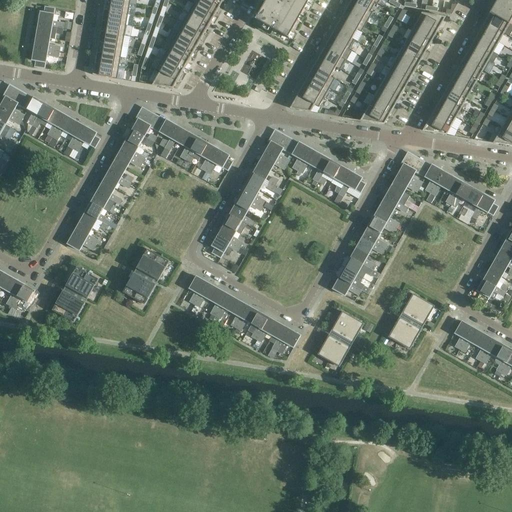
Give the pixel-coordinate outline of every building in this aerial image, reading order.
[(128,15),(130,4),(106,0),(104,11),(128,15)] [(208,0),(195,0),(194,4),(198,6),(215,16),(220,6),(208,0)] [(289,39),(310,0),(267,0),(256,20),(271,28),(271,29),(274,30),(289,39)] [(373,2),(370,0),(352,0),(352,1),(368,11),(373,2)] [(511,0),(497,0),(491,13),(510,24),(511,19),(511,0)] [(368,11),(352,1),(346,11),(367,23),(373,13),(368,11)] [(198,6),(194,4),(188,13),(209,25),(215,16),(198,6)] [(53,21),(54,15),(54,14),(55,9),(45,7),(44,13),(41,12),(38,25),(52,27),(56,28),(63,29),(64,24),(58,22),(53,21)] [(126,25),(128,15),(104,11),(103,21),(126,25)] [(367,23),(346,11),(341,20),(357,30),(361,33),(367,23)] [(209,25),(188,13),(183,23),(204,34),(209,25)] [(491,13),(485,23),(504,33),(510,24),(491,13)] [(437,32),(445,18),(422,14),(418,22),(437,32)] [(357,30),(341,20),(336,30),(352,39),(357,30)] [(124,36),(126,25),(103,21),(101,32),(124,36)] [(432,42),(437,32),(418,22),(412,31),(432,42)] [(204,34),(183,23),(178,32),(198,44),(204,34)] [(485,23),(480,32),(499,43),(504,33),(485,23)] [(50,39),(52,27),(38,25),(36,36),(50,39)] [(352,39),(336,30),(330,39),(347,48),(347,49),(349,50),(354,40),(352,39)] [(426,51),(432,42),(412,31),(407,40),(426,51)] [(123,47),(124,36),(101,32),(99,43),(123,47)] [(193,53),(198,44),(178,32),(172,41),(193,53)] [(480,32),(474,41),(494,52),(499,43),(480,32)] [(49,44),(50,39),(36,36),(34,48),(48,50),(52,51),(59,52),(60,48),(54,45),(49,44)] [(347,48),(330,39),(325,48),(341,58),(342,57),(347,49),(347,48)] [(421,61),(426,51),(407,40),(402,50),(421,61)] [(193,53),(172,41),(167,51),(188,63),(193,53)] [(474,41),(469,51),(488,62),(494,52),(474,41)] [(121,57),(123,47),(99,43),(97,53),(121,57)] [(46,63),(47,56),(52,57),(58,56),(59,52),(52,51),(48,50),(34,48),(32,60),(36,61),(35,67),(45,68),(45,63),(46,63)] [(346,60),(342,57),(341,58),(325,48),(320,58),(336,67),(336,68),(340,70),(346,60)] [(416,70),(421,61),(402,50),(396,59),(416,70)] [(188,63),(167,51),(162,60),(182,72),(188,63)] [(469,51),(464,60),(483,71),(488,62),(469,51)] [(119,68),(121,57),(97,53),(95,64),(119,68)] [(336,67),(320,58),(314,67),(331,77),(331,76),(336,68),(336,67)] [(410,79),(416,70),(396,59),(391,68),(410,79)] [(182,72),(162,60),(156,70),(160,72),(177,81),(182,72)] [(464,60),(458,70),(478,80),(483,71),(464,60)] [(117,79),(119,68),(95,64),(93,75),(117,79)] [(335,79),(331,76),(331,77),(314,67),(309,77),(330,88),(335,79)] [(405,89),(410,79),(391,68),(386,78),(405,89)] [(173,89),(177,81),(160,72),(156,70),(156,71),(160,73),(153,85),(162,87),(165,87),(173,89)] [(458,70),(453,79),(472,90),(478,80),(458,70)] [(330,88),(309,77),(303,86),(324,98),(330,88)] [(386,78),(380,87),(399,98),(405,89),(386,78)] [(453,79),(448,88),(467,99),(472,90),(453,79)] [(324,98),(303,86),(298,95),(315,105),(319,108),(324,98)] [(31,99),(25,96),(26,95),(21,92),(21,91),(14,87),(12,91),(8,88),(3,96),(5,98),(5,97),(17,104),(17,105),(25,109),(31,99)] [(380,87),(375,97),(394,107),(399,98),(380,87)] [(448,88),(442,98),(461,109),(467,99),(448,88)] [(311,112),(315,105),(298,95),(291,109),(311,112)] [(15,109),(17,105),(17,104),(5,97),(5,98),(0,106),(0,107),(12,114),(22,120),(24,116),(19,112),(15,109)] [(38,116),(45,104),(34,97),(27,109),(33,113),(30,117),(28,123),(32,126),(36,119),(38,116)] [(375,97),(370,106),(389,117),(394,107),(375,97)] [(442,98),(437,107),(456,118),(461,109),(442,98)] [(48,122),(55,109),(45,104),(38,116),(48,122)] [(370,106),(365,104),(360,113),(364,115),(361,121),(384,125),(389,117),(370,106)] [(22,120),(12,114),(0,107),(0,121),(6,125),(9,119),(13,122),(19,124),(22,120)] [(437,107),(432,116),(451,127),(456,118),(437,107)] [(163,122),(158,118),(158,117),(142,108),(136,119),(138,120),(138,119),(151,126),(150,127),(158,132),(163,122)] [(58,127),(65,115),(55,109),(48,122),(53,125),(51,129),(49,135),(53,137),(58,127)] [(69,133),(76,121),(65,115),(58,127),(53,137),(57,140),(61,135),(64,130),(69,133)] [(432,116),(423,131),(446,135),(451,127),(432,116)] [(36,128),(41,123),(36,119),(32,126),(36,128)] [(145,137),(150,127),(151,126),(138,119),(138,120),(132,130),(145,137)] [(511,133),(511,121),(508,119),(502,128),(511,133)] [(171,138),(177,126),(167,120),(160,132),(171,138)] [(3,130),(6,125),(0,121),(0,134),(10,141),(12,137),(7,132),(3,130)] [(79,139),(86,127),(76,121),(69,133),(74,136),(71,141),(69,147),(73,149),(79,139)] [(181,144),(188,132),(177,126),(171,138),(169,142),(165,148),(169,150),(173,145),(176,141),(181,144)] [(100,139),(95,136),(97,133),(86,127),(79,139),(73,149),(77,151),(82,146),(84,142),(90,145),(95,148),(100,139)] [(511,133),(502,128),(494,143),(511,146),(511,133)] [(139,147),(145,137),(132,130),(126,140),(139,147)] [(191,150),(198,138),(188,132),(181,144),(186,147),(184,151),(182,158),(186,160),(191,150)] [(285,151),(291,141),(291,140),(286,137),(286,136),(279,132),(277,135),(274,134),(273,133),(268,141),(271,143),(271,142),(284,149),(283,150),(285,151)] [(10,141),(0,134),(0,141),(2,143),(8,145),(10,141)] [(156,138),(152,134),(148,139),(154,142),(156,138)] [(201,156),(208,144),(198,138),(191,150),(201,156)] [(136,152),(139,147),(126,140),(121,150),(133,157),(143,163),(145,159),(140,155),(136,152)] [(296,144),(291,141),(285,151),(290,154),(296,144)] [(281,155),(283,150),(284,149),(271,142),(271,143),(265,152),(278,160),(280,161),(287,165),(289,161),(284,157),(281,155)] [(303,161),(310,149),(299,142),(292,155),(298,158),(296,162),(294,168),(298,171),(303,161)] [(210,165),(219,150),(208,144),(201,156),(207,159),(204,163),(202,169),(206,171),(210,165)] [(314,167),(320,155),(310,149),(303,161),(298,171),(302,173),(306,168),(308,164),(314,167)] [(143,163),(133,157),(121,150),(115,161),(127,168),(130,163),(134,165),(140,167),(143,163)] [(233,162),(228,159),(229,156),(219,150),(210,165),(206,171),(210,174),(214,169),(217,165),(222,168),(223,167),(228,170),(233,162)] [(287,165),(280,161),(278,160),(265,152),(259,163),(272,170),(275,165),(278,167),(285,169),(287,165)] [(190,162),(194,157),(189,153),(186,160),(190,162)] [(324,172),(331,160),(320,155),(314,167),(319,170),(317,174),(314,180),(318,182),(322,176),(324,172)] [(418,173),(423,164),(424,164),(424,163),(419,160),(419,159),(412,155),(411,155),(410,158),(406,156),(401,164),(403,165),(404,165),(416,171),(416,172),(416,173),(418,173)] [(334,178),(341,166),(331,160),(324,172),(334,178)] [(121,178),(127,168),(115,161),(109,171),(121,178)] [(266,180),(272,170),(259,163),(253,173),(266,180)] [(423,177),(428,169),(429,167),(424,164),(423,164),(418,173),(423,177)] [(413,177),(416,173),(416,172),(416,171),(404,165),(403,165),(398,175),(410,182),(420,188),(422,184),(417,179),(413,177)] [(436,183),(443,171),(432,165),(425,177),(431,181),(429,185),(426,191),(430,193),(436,183)] [(344,184),(351,172),(341,166),(334,178),(344,184)] [(125,180),(121,178),(109,171),(103,181),(115,188),(118,183),(123,185),(129,187),(131,183),(125,180)] [(446,189),(453,177),(443,171),(436,183),(430,193),(434,195),(439,190),(441,186),(446,189)] [(365,184),(360,181),(362,178),(351,172),(344,184),(343,187),(339,194),(343,196),(347,191),(349,187),(355,190),(356,190),(361,193),(365,184)] [(260,191),(266,180),(253,173),(247,183),(260,191)] [(133,179),(128,175),(125,180),(131,183),(133,179)] [(420,188),(410,182),(398,175),(392,185),(405,192),(408,187),(411,189),(417,192),(420,188)] [(322,185),(327,179),(322,176),(318,182),(322,185)] [(278,182),(272,177),(269,182),(275,185),(278,182)] [(457,195),(463,183),(453,177),(446,189),(452,192),(449,196),(447,203),(451,205),(457,195)] [(112,194),(115,188),(103,181),(97,192),(109,199),(113,201),(119,204),(121,200),(116,196),(112,194)] [(257,196),(260,191),(247,183),(241,194),(254,201),(257,203),(263,206),(266,202),(261,198),(257,196)] [(467,201),(474,189),(463,183),(457,195),(451,205),(455,207),(459,202),(462,198),(467,201)] [(399,203),(405,192),(392,185),(386,196),(399,203)] [(477,207),(484,195),(474,189),(467,201),(472,204),(470,208),(467,214),(471,216),(477,207)] [(103,209),(109,199),(97,192),(91,202),(103,209)] [(263,206),(257,203),(254,201),(241,194),(236,204),(248,211),(251,206),(255,208),(261,210),(263,206)] [(498,207),(493,204),(495,201),(484,195),(477,207),(471,216),(475,219),(480,214),(482,210),(488,213),(493,216),(498,207)] [(408,208),(401,204),(399,203),(386,196),(380,206),(393,213),(396,208),(399,210),(406,212),(408,208)] [(410,204),(405,200),(401,204),(408,208),(410,204)] [(101,214),(103,209),(91,202),(85,212),(98,219),(101,221),(107,225),(110,221),(105,217),(101,214)] [(245,216),(248,211),(236,204),(230,215),(242,222),(245,223),(252,227),(254,223),(249,219),(245,216)] [(390,218),(393,213),(380,206),(374,217),(387,224),(387,223),(396,229),(398,225),(393,221),(390,218)] [(92,230),(98,219),(85,212),(80,223),(92,230)] [(252,227),(245,223),(242,222),(230,215),(224,225),(236,232),(239,226),(243,229),(249,231),(252,227)] [(396,229),(387,223),(387,224),(374,217),(368,227),(381,234),(384,228),(388,231),(394,233),(396,229)] [(89,235),(92,230),(80,223),(74,233),(89,242),(96,245),(98,241),(93,237),(89,235)] [(233,237),(236,232),(224,225),(218,235),(230,242),(233,244),(240,247),(242,243),(237,239),(233,237)] [(378,239),(381,234),(368,227),(362,237),(375,244),(384,250),(387,246),(382,241),(378,239)] [(96,245),(89,242),(74,233),(67,244),(80,251),(83,245),(87,247),(93,249),(96,245)] [(240,247),(233,244),(230,242),(218,235),(212,246),(215,248),(212,253),(221,258),(224,253),(228,247),(232,249),(238,251),(240,247)] [(384,250),(375,244),(362,237),(357,247),(369,254),(372,249),(376,251),(382,254),(384,250)] [(511,241),(507,239),(501,249),(511,255),(511,241)] [(366,259),(369,254),(357,247),(351,258),(363,265),(366,266),(373,270),(375,266),(370,262),(366,259)] [(148,275),(159,255),(148,249),(137,269),(148,275)] [(511,262),(511,259),(511,255),(501,249),(495,260),(508,267),(511,268),(511,269),(511,262)] [(159,281),(170,262),(159,255),(148,275),(159,281)] [(366,266),(363,265),(351,258),(345,268),(357,275),(360,270),(364,272),(371,274),(373,270),(366,266)] [(502,277),(508,267),(495,260),(489,270),(502,277)] [(77,293),(88,273),(77,267),(66,286),(77,293)] [(354,280),(357,275),(345,268),(339,278),(351,285),(355,287),(361,291),(363,287),(358,282),(354,280)] [(499,282),(502,277),(489,270),(484,280),(496,287),(499,289),(506,292),(508,288),(503,284),(499,282)] [(7,291),(14,279),(4,273),(0,279),(0,291),(2,288),(7,291)] [(88,299),(99,279),(88,273),(77,293),(88,299)] [(134,299),(145,279),(134,273),(123,293),(134,299)] [(195,305),(207,283),(196,276),(190,289),(195,292),(193,296),(191,302),(195,305)] [(355,287),(351,285),(339,278),(333,289),(345,296),(349,290),(353,292),(359,295),(361,291),(355,287)] [(17,297),(24,285),(14,279),(7,291),(12,294),(10,298),(8,304),(12,307),(17,297)] [(145,305),(156,286),(145,279),(134,299),(145,305)] [(506,292),(499,289),(496,287),(484,280),(477,291),(481,293),(478,298),(486,303),(489,298),(490,298),(493,292),(497,294),(503,296),(506,292)] [(211,301),(218,289),(207,283),(195,305),(199,307),(203,302),(205,298),(211,301)] [(32,296),(35,291),(24,285),(17,297),(12,307),(16,309),(20,304),(22,300),(28,303),(32,296)] [(219,310),(228,294),(218,289),(211,301),(216,304),(214,308),(212,314),(216,316),(219,310)] [(63,317),(74,297),(64,291),(53,310),(63,317)] [(231,312),(238,300),(228,294),(219,310),(216,316),(220,319),(224,314),(226,310),(231,312)] [(413,320),(424,300),(413,294),(402,313),(413,320)] [(74,323),(85,303),(74,297),(63,317),(74,323)] [(236,328),(249,306),(238,300),(231,312),(237,315),(234,320),(232,326),(236,328)] [(424,326),(435,306),(424,300),(413,320),(424,326)] [(252,324),(259,312),(249,306),(236,328),(240,330),(244,325),(247,321),(252,324)] [(257,340),(269,318),(259,312),(252,324),(257,327),(255,331),(253,337),(257,340)] [(342,337),(353,318),(343,312),(332,331),(342,337)] [(272,336),(279,324),(269,318),(257,340),(261,342),(265,337),(267,333),(272,336)] [(353,343),(364,324),(353,318),(342,337),(353,343)] [(399,344),(410,324),(400,318),(389,337),(399,344)] [(466,340),(473,328),(462,322),(456,334),(461,337),(458,341),(456,347),(460,349),(464,343),(466,340)] [(281,345),(283,342),(290,329),(279,324),(272,336),(278,339),(275,343),(273,349),(277,351),(281,345)] [(410,350),(421,331),(421,330),(410,324),(399,344),(410,350)] [(476,346),(483,334),(473,328),(466,340),(464,343),(460,349),(464,352),(468,347),(471,343),(476,346)] [(294,348),(301,336),(290,329),(283,342),(294,348)] [(485,355),(493,339),(483,334),(476,346),(482,349),(479,353),(477,359),(481,361),(485,355)] [(329,361),(340,342),(329,336),(318,355),(329,361)] [(497,357),(504,345),(493,339),(485,355),(481,361),(485,364),(489,359),(492,354),(497,357)] [(340,367),(350,349),(351,348),(340,342),(329,361),(340,367)] [(281,354),(285,349),(281,345),(277,351),(281,354)] [(507,363),(511,354),(511,349),(504,345),(497,357),(502,360),(500,365),(498,371),(502,373),(507,363)] [(511,354),(507,363),(502,373),(506,375),(510,371),(511,366),(511,354)]
